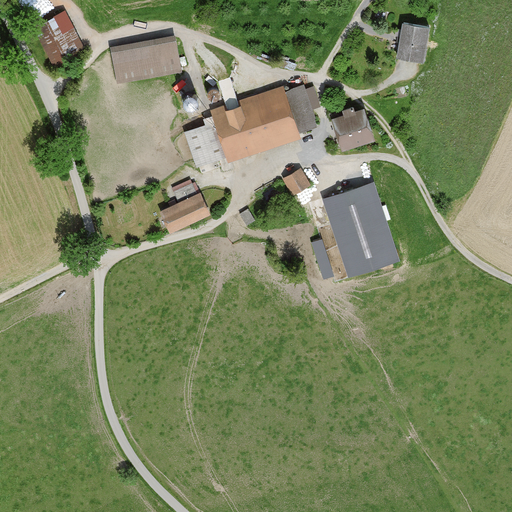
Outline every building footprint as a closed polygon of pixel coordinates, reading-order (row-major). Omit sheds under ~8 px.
[(32,24),(51,64),(82,50),(63,10),(32,24)] [(394,55),(422,59),(427,26),(400,22),(394,55)] [(108,47),(115,85),(180,72),(172,34),(108,47)] [(220,76),(225,98),(237,96),(232,73),(220,76)] [(282,90),(280,85),(234,101),(235,103),(224,107),(223,105),(208,110),(210,116),(201,119),(204,125),(182,133),(194,167),(223,157),(226,164),(298,139),(295,132),(315,125),(310,109),(318,107),(311,87),(303,89),(301,83),(282,90)] [(328,117),(339,149),(372,139),(362,106),(349,110),(348,106),(339,109),(340,113),(328,117)] [(280,178),(290,195),(309,185),(299,167),(280,178)] [(323,197),(348,276),(400,258),(376,180),(323,197)] [(157,211),(166,232),(208,215),(197,188),(196,189),(194,184),(190,186),(188,181),(170,189),(176,203),(157,211)] [(247,221),(255,217),(249,206),(241,210),(247,221)] [(323,233),(311,237),(324,274),(336,270),(323,233)]
